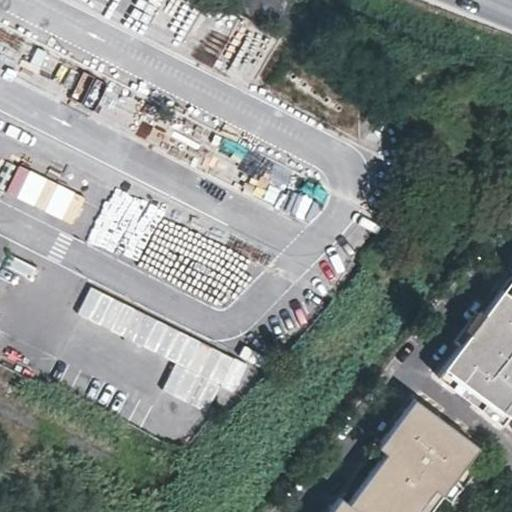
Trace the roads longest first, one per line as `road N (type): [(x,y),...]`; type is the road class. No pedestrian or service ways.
road 1 (residential): [(296,511),(410,373)]
road 2 (residential): [(410,373),(511,241)]
road 3 (residential): [(511,451),(410,373)]
